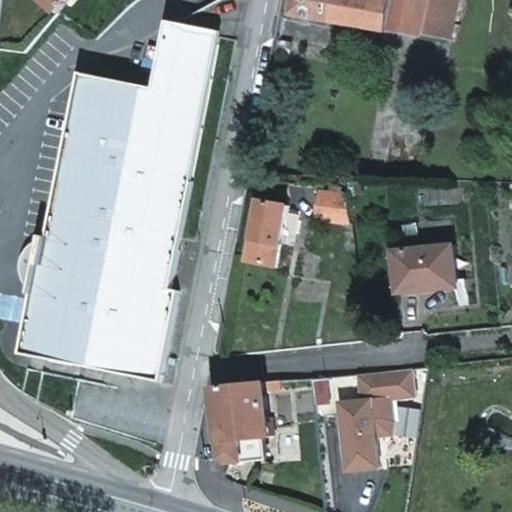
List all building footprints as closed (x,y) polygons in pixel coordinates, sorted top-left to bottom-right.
[(44,0),(60,14),(72,0),(44,0)] [(287,0),(285,14),(389,33),(390,30),(451,41),(458,0),(287,0)] [(156,374),(173,291),(171,291),(221,36),(184,29),(182,38),(169,35),(158,91),(86,77),(38,322),(32,350),(156,374)] [(280,40),(277,53),(290,56),(292,42),(280,40)] [(352,223),(348,195),(322,192),(318,219),(352,223)] [(262,200),(250,261),(278,266),(289,206),(262,200)] [(433,284),(458,281),(455,245),(397,252),(401,293),(434,290),(433,284)] [(459,287),(458,281),(433,284),(434,290),(459,287)] [(417,395),(414,368),(360,373),(363,400),(342,402),(350,470),(381,467),(379,435),(395,434),(396,421),(394,398),(417,395)] [(282,391),(281,382),(216,389),(224,460),(230,465),(268,461),(265,438),(273,437),(267,393),(282,391)]
